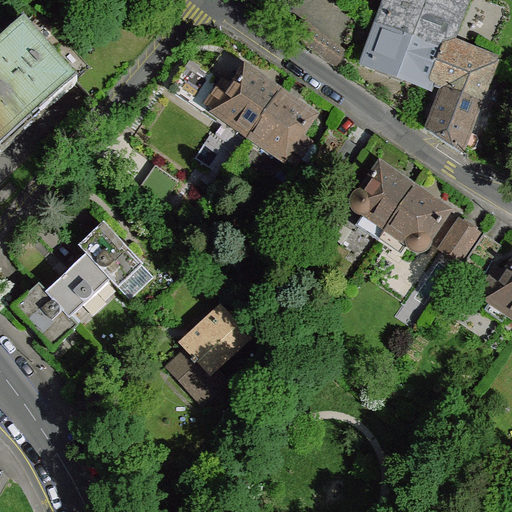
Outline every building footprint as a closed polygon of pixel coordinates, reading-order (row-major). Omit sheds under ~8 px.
[(395,0),(385,28),(371,65),(431,87),(432,84),(445,46),(463,0),(395,0)] [(0,148),(46,105),(49,109),(79,82),(24,23),(19,28),(0,45),(0,148)] [(304,25),(296,37),(336,66),(344,53),(304,25)] [(496,65),(445,46),(432,84),(446,90),(429,132),(462,154),(464,148),(472,152),(476,150),(480,143),(477,139),(469,135),(496,65)] [(220,116),(236,93),(192,61),(171,91),(216,121),(220,116)] [(236,93),(220,116),(252,138),(280,96),(247,75),(236,93)] [(313,119),(280,96),(252,138),(295,166),(311,143),(300,136),(313,119)] [(349,142),(331,130),(312,159),(329,171),(349,142)] [(365,153),(349,142),(329,171),(346,182),(365,153)] [(381,169),(363,195),(355,199),(354,208),(359,215),(368,215),(389,229),(414,192),(381,169)] [(16,190),(10,184),(0,194),(0,200),(3,203),(16,190)] [(414,192),(389,229),(410,244),(414,252),(422,253),(429,249),(429,241),(448,214),(414,192)] [(381,241),(389,229),(368,215),(360,227),(381,241)] [(478,235),(460,223),(443,250),(460,261),(478,235)] [(89,257),(111,281),(120,290),(143,267),(106,227),(81,249),(89,257)] [(402,256),(410,244),(389,229),(381,241),(402,256)] [(501,248),(484,236),(466,263),(482,275),(501,248)] [(71,319),(111,281),(89,257),(49,296),(71,319)] [(511,271),(508,277),(498,271),(482,294),(493,302),(486,311),(503,323),(511,314),(511,271)] [(71,319),(49,296),(41,287),(18,310),(55,351),(79,328),(71,319)] [(251,341),(222,310),(183,345),(189,352),(170,370),(204,407),(229,384),(217,371),(251,341)]
